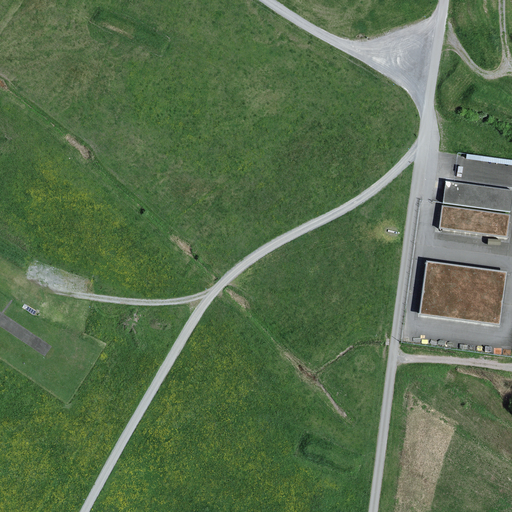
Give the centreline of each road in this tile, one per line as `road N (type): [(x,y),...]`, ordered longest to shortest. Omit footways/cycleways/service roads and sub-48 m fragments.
road 1 (track): [(86,511),(213,294),(270,245),(392,180),(430,110),(375,62),(266,0)]
road 2 (track): [(375,511),(446,0)]
